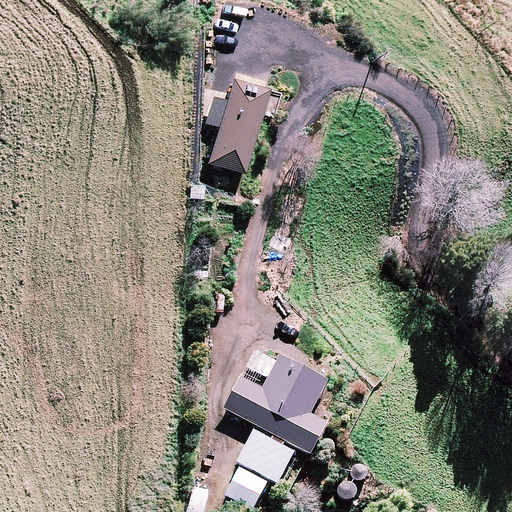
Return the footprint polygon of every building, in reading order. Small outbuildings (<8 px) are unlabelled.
[(242,175),(260,117),(273,121),(280,96),(267,92),(231,81),(225,101),(213,97),(204,125),(218,129),(207,165),(242,175)] [(203,204),(205,187),(188,185),(186,202),(203,204)] [(252,373),(266,381),(261,392),(240,381),(225,412),(310,456),(327,425),(310,416),(327,382),(279,357),(276,362),(262,355),(252,373)] [(293,454),(254,433),(237,464),(277,485),(293,454)] [(355,460),(346,472),(361,483),(370,471),(355,460)] [(267,485),(239,470),(225,496),(253,511),(267,485)] [(345,479),(335,492),(349,502),(359,488),(345,479)] [(200,511),(207,491),(193,487),(185,511),(200,511)]
